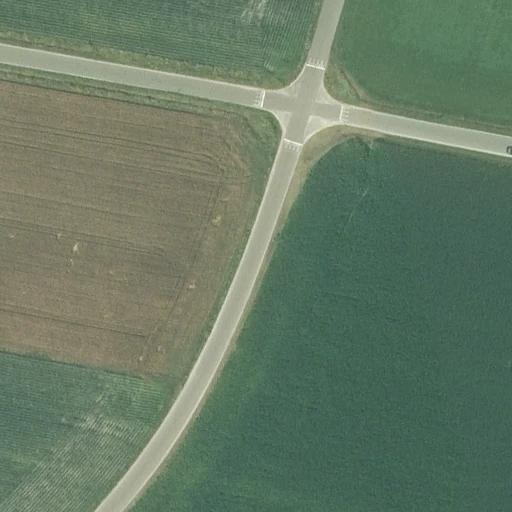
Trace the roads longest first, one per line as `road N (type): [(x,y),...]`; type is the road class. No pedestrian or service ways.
road 1 (unclassified): [(107,511),(177,420),(222,331),(300,110)]
road 2 (unclassified): [(300,110),(0,57)]
road 3 (unclassified): [(511,150),(300,110)]
